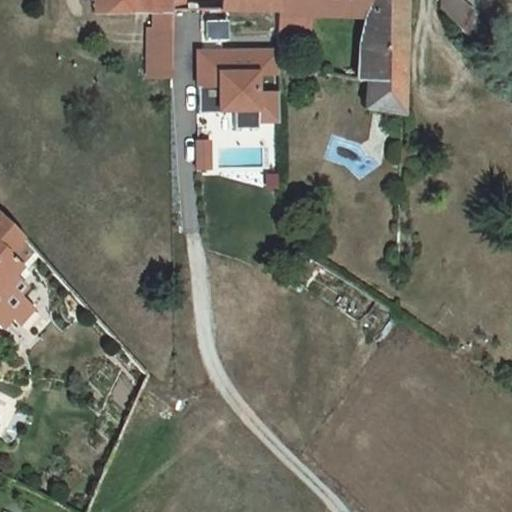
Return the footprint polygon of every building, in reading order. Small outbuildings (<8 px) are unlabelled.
[(63,0),(63,20),(74,20),(73,47),(124,49),(124,66),(140,67),(139,42),(140,24),(141,14),(134,13),(116,13),(117,0),(63,0)] [(133,0),(117,0),(116,13),(134,13),(133,0)] [(187,0),(190,16),(205,16),(207,44),(245,45),(244,20),(244,4),(243,0),(187,0)] [(269,0),(270,5),(244,4),(244,20),(284,19),(283,0),(269,0)] [(348,18),(346,0),(283,0),(284,19),(343,18),(348,18)] [(394,0),(346,0),(348,18),(380,18),(395,17),(394,0)] [(421,11),(421,17),(421,34),(445,58),(457,44),(421,11)] [(284,19),(244,20),(245,45),(245,50),(280,50),(343,50),(343,18),(284,19)] [(380,18),(348,18),(343,18),(343,50),(342,62),(331,63),(330,112),(339,112),(340,138),(378,142),(380,18)] [(74,20),(63,20),(62,46),(73,47),(74,20)] [(162,25),(140,24),(139,42),(162,43),(162,25)] [(281,71),(280,50),(245,50),(245,71),(281,71)] [(124,66),(117,66),(117,93),(140,94),(140,67),(124,66)] [(246,86),(166,84),(165,107),(173,107),(173,119),(165,119),(165,146),(186,146),(186,144),(201,144),(200,162),(224,163),(224,155),(244,156),(245,128),(222,128),(223,108),(245,108),(246,86)] [(140,94),(117,93),(117,113),(132,114),(132,106),(141,106),(140,94)] [(141,106),(132,106),(132,114),(141,114),(141,106)] [(190,176),(177,176),(177,190),(189,190),(190,176)] [(189,190),(177,190),(177,202),(189,203),(189,190)] [(0,299),(24,280),(42,265),(38,260),(0,220),(0,299)] [(0,299),(0,331),(0,332),(12,321),(17,327),(35,310),(19,295),(30,286),(24,280),(0,299)]
